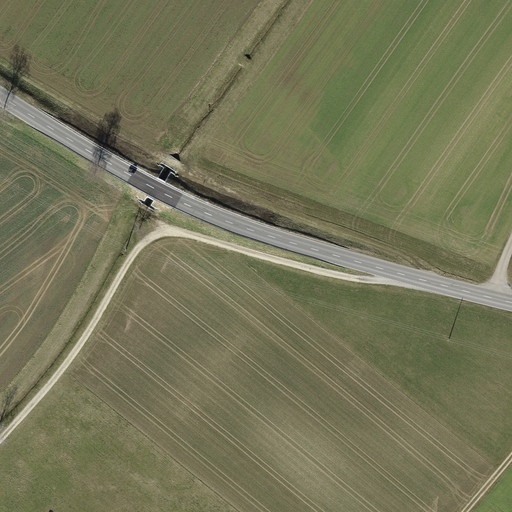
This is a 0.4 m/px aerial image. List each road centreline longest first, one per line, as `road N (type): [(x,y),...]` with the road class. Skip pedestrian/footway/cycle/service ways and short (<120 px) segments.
road 1 (primary): [(511,302),(230,221),(145,182),(0,96)]
road 2 (track): [(0,440),(90,328),(141,243),(157,234),(203,236),(355,278),(402,274)]
road 3 (track): [(0,60),(183,168),(406,255),(434,282)]
